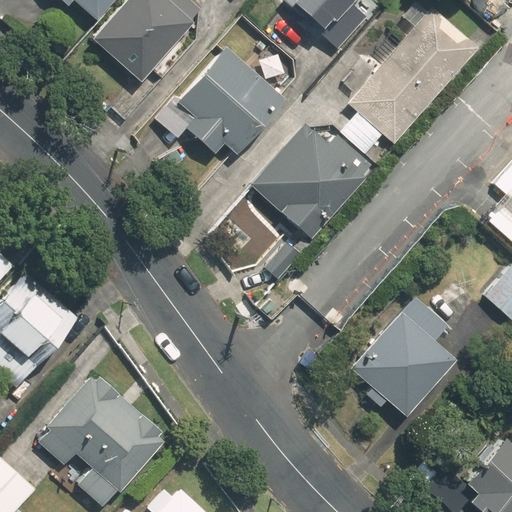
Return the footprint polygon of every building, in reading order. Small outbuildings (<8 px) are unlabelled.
[(72,0),(93,18),(108,0),(58,0),(64,5),(68,0),(72,0)] [(121,0),(88,38),(137,81),(190,21),(187,19),(197,9),(186,0),(121,0)] [(279,0),(334,49),(362,18),(347,4),(350,0),(279,0)] [(473,47),(429,8),(345,103),(389,142),(473,47)] [(173,101),(191,117),(182,127),(210,153),(220,142),(233,154),(282,99),(223,46),(173,101)] [(354,113),(337,132),(361,153),(378,134),(354,113)] [(324,144),(301,124),(248,185),(309,238),(362,177),(359,174),(367,164),(333,134),(324,144)] [(298,253),(284,241),(261,268),(275,279),(298,253)] [(511,320),(511,266),(510,264),(482,296),(511,322),(511,320)] [(27,273),(0,301),(0,375),(13,387),(76,314),(27,273)] [(410,295),(396,312),(395,310),(345,367),(401,416),(451,359),(429,340),(443,323),(410,295)] [(155,433),(159,430),(92,373),(35,440),(61,462),(71,451),(88,466),(73,483),(101,507),(160,437),(155,433)] [(460,481),(442,466),(421,490),(447,511),(459,511),(470,501),(482,511),(511,511),(511,449),(498,438),(460,481)] [(9,511),(32,487),(0,458),(0,511),(9,511)] [(200,511),(176,489),(152,511),(200,511)]
